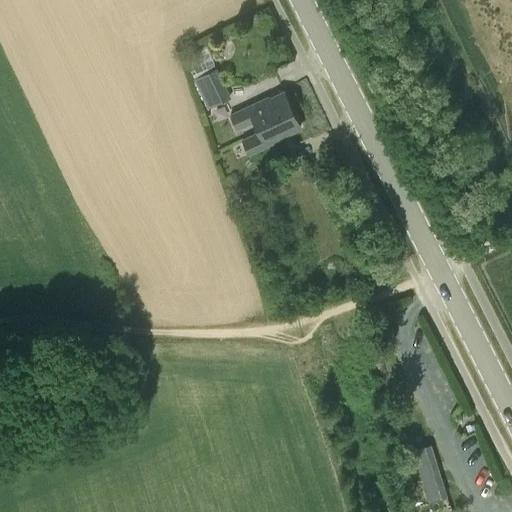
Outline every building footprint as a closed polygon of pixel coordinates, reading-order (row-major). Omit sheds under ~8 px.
[(204,46),(182,55),(191,76),(213,67),(204,46)] [(216,67),(193,77),(208,108),(230,98),(216,67)] [(254,121),(257,126),(292,110),(283,92),(263,101),(262,99),(230,114),(237,129),(254,121)] [(300,127),(292,110),(257,126),(259,132),(242,140),(249,154),(281,139),(280,137),(300,127)] [(425,503),(445,497),(428,443),(407,449),(425,503)]
